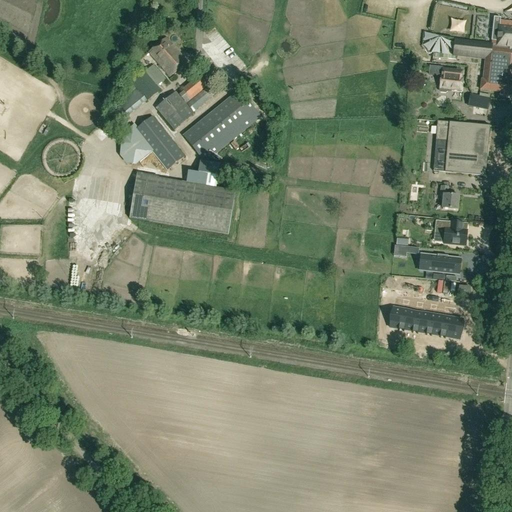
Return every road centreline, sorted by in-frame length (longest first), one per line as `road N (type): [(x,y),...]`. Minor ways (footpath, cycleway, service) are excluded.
road 1 (unclassified): [(135,511),(0,362)]
road 2 (tertiary): [(499,511),(511,371)]
